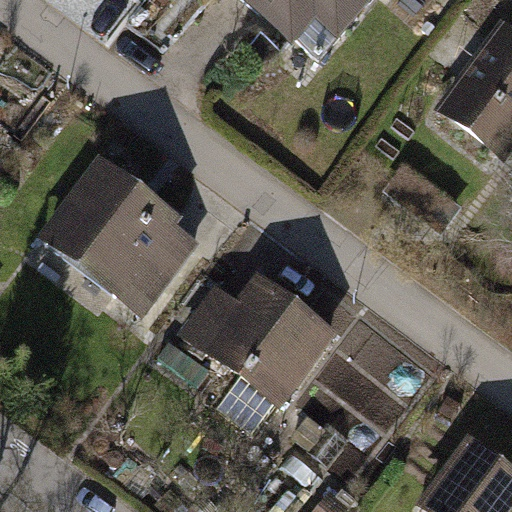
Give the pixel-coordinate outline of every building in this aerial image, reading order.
[(380,0),(228,0),(294,56),(319,26),(341,45),(380,0)] [(511,45),(498,34),(432,121),(500,173),(511,157),(511,45)] [(187,231),(102,166),(39,249),(143,328),(153,314),(157,317),(205,254),(183,238),(187,231)] [(463,215),(405,172),(385,199),(443,242),(463,215)] [(344,347),(261,285),(239,313),(216,295),(179,344),(242,392),(225,415),(259,441),(276,418),(285,424),(344,347)] [(210,378),(170,349),(157,367),(197,396),(210,378)] [(344,445),(307,417),(290,439),(327,467),(344,445)] [(511,511),(511,479),(467,446),(416,511),(511,511)] [(278,471),(308,493),(318,479),(288,457),(278,471)] [(342,511),(330,502),(321,511),(342,511)]
